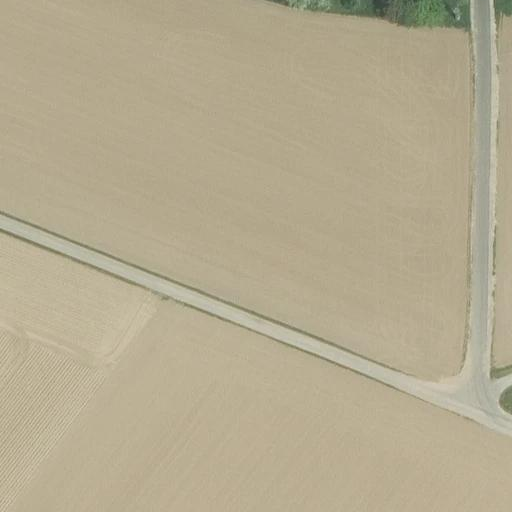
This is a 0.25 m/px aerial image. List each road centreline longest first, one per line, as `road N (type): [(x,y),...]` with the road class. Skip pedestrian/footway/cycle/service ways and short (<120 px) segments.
road 1 (residential): [(0,223),(511,426)]
road 2 (track): [(481,0),(486,109),(477,375),(484,415)]
